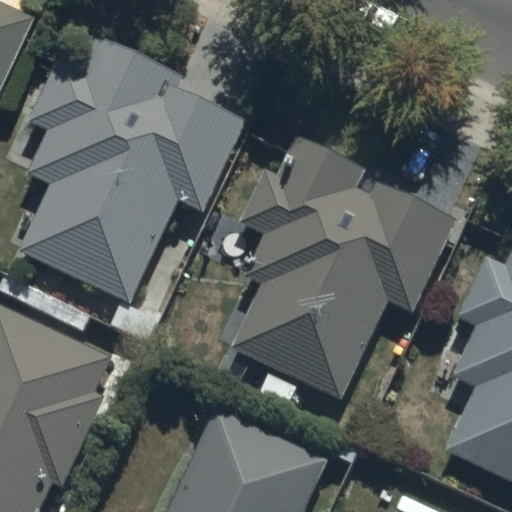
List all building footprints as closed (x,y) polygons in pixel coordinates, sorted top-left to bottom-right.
[(0,0),(0,73),(28,12),(0,0)] [(49,183),(17,249),(127,306),(180,206),(201,213),(248,116),(81,36),(18,168),(49,183)] [(264,281),(229,341),(340,396),(390,295),(411,309),(455,219),(286,138),(246,221),(266,231),(250,276),(264,281)] [(446,445),(511,477),(511,242),(501,262),(485,253),(454,315),(473,325),(450,372),(476,385),(446,445)] [(0,511),(38,511),(111,353),(0,303),(0,511)] [(302,511),(328,456),(219,406),(170,511),(302,511)]
